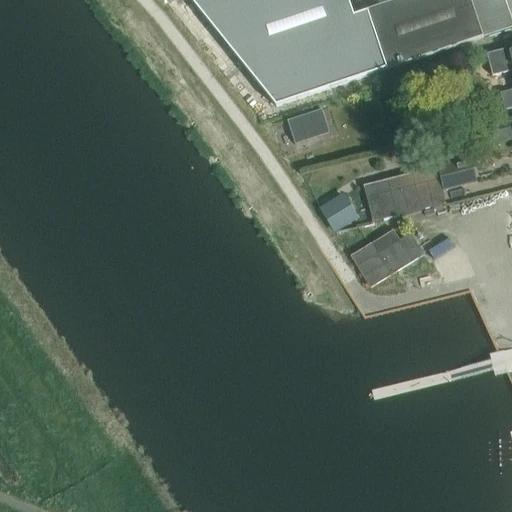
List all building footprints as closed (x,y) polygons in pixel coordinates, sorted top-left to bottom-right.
[(190,0),(277,107),(387,70),(387,71),(507,31),(511,28),(511,19),(505,0),(190,0)] [(511,47),(487,54),(490,66),(492,76),(511,71),(511,77),(511,90),(500,94),(504,110),(506,109),(511,108),(511,47)] [(330,134),(322,110),(288,121),(296,145),(330,134)] [(511,134),(510,124),(482,130),(486,145),(511,139),(511,134)] [(471,157),(437,166),(444,191),(477,182),(471,157)] [(437,167),(364,186),(373,222),(446,203),(437,167)] [(345,194),(320,209),(335,234),(360,219),(345,194)] [(394,230),(350,257),(370,289),(375,286),(407,266),(424,255),(411,234),(400,240),(394,230)]
